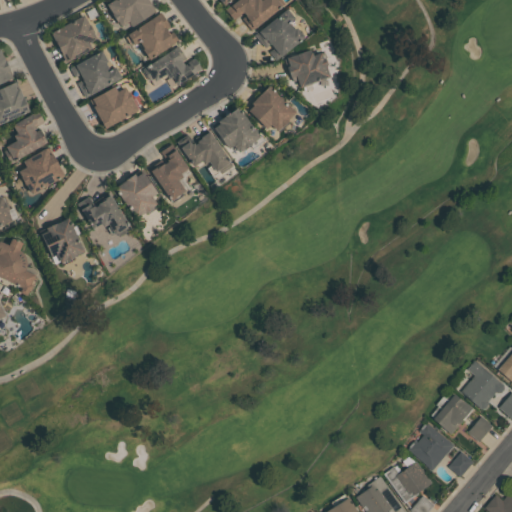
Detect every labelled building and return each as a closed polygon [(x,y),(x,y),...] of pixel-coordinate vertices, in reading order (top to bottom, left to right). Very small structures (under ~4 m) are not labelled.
[(105,4),(110,0),(147,0),(154,10),(130,26),(127,21),(120,26),(105,4)] [(224,9),(234,0),(276,0),(278,2),(280,0),(283,3),(250,31),(240,19),(244,15),(241,10),(231,18),(224,9)] [(303,36),(275,61),(267,52),(273,47),(269,42),(263,47),(253,35),(285,7),(294,17),(288,22),(292,27),(294,26),(303,36)] [(126,34),(160,12),(177,40),(147,59),(136,42),(133,44),(126,34)] [(96,39),(88,43),(91,48),(64,61),(49,32),(84,14),(96,39)] [(141,69),(174,47),(184,62),(193,57),(200,68),(176,84),(170,76),(167,78),(164,73),(154,80),(152,78),(148,80),(141,69)] [(0,49),(12,77),(0,82),(0,49)] [(329,76),(298,86),(296,81),(291,83),(282,58),(308,49),(311,55),(320,52),(322,57),(323,56),(326,65),(325,65),(329,76)] [(120,77),(83,97),(75,82),(82,79),(79,74),(73,77),(68,67),(101,50),(106,61),(104,62),(108,69),(114,66),(120,77)] [(28,110),(0,123),(0,86),(12,81),(15,88),(17,87),(28,110)] [(244,108),(268,84),(295,111),(276,130),(269,124),(265,128),(244,108)] [(136,110),(103,128),(88,99),(113,86),(116,91),(124,87),(127,92),(127,91),(132,99),(131,100),(136,110)] [(210,125),(237,106),(258,136),(250,142),(250,144),(243,149),(242,148),(237,151),(232,144),(227,148),(210,125)] [(44,143),(9,163),(2,151),(6,149),(4,146),(14,140),(11,134),(15,132),(11,125),(36,110),(43,121),(33,127),(39,136),(40,136),(44,143)] [(175,142),(187,133),(193,141),(208,130),(229,160),(214,171),(207,160),(202,163),(200,160),(192,166),(175,142)] [(187,167),(179,172),(182,176),(177,179),(183,189),(181,191),(183,195),(173,202),(170,198),(169,199),(147,168),(163,157),(159,151),(170,143),(187,167)] [(63,175),(30,194),(17,171),(25,166),(21,161),(44,147),(48,154),(50,153),(63,175)] [(113,187),(133,173),(135,176),(142,171),(156,192),(150,196),(156,204),(144,212),(143,211),(134,217),(113,187)] [(75,203),(87,195),(93,205),(102,200),(101,198),(108,194),(130,229),(118,237),(115,232),(113,234),(106,223),(102,226),(99,223),(91,228),(75,203)] [(0,196),(1,196),(3,201),(4,201),(7,210),(6,210),(11,221),(0,225),(0,196)] [(38,230),(67,217),(83,251),(59,261),(56,253),(50,256),(38,230)] [(23,269),(36,275),(29,291),(27,290),(25,295),(18,291),(20,286),(0,276),(0,240),(7,244),(10,237),(21,242),(18,250),(21,252),(24,256),(25,260),(25,264),(25,267),(23,269)] [(511,384),(496,369),(511,349),(511,384)] [(504,385),(474,359),(466,368),(474,375),(460,390),(482,410),(504,385)] [(511,414),(511,391),(498,407),(510,417),(511,414)] [(449,433),(471,408),(454,392),(432,418),(449,433)] [(467,431),(478,441),(492,424),(480,415),(467,431)] [(408,449),(431,469),(453,445),(427,421),(419,429),(423,433),(408,449)] [(459,476),(473,461),(461,450),(447,465),(459,476)] [(384,472),(404,501),(431,482),(416,460),(400,471),(396,464),(384,472)] [(379,476),(403,511),(387,511),(386,509),(381,511),(365,511),(354,496),(368,486),(367,484),(379,476)] [(511,487),(511,511),(487,511),(482,507),(494,493),(501,499),(511,487)] [(357,511),(348,496),(322,511),(357,511)]
